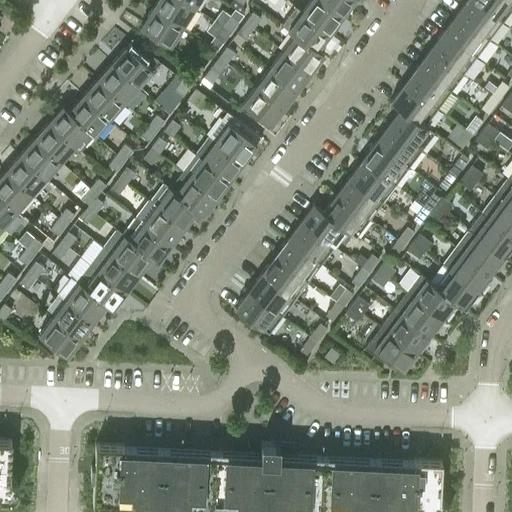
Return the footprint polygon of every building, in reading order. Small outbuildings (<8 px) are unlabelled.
[(183,0),(155,0),(152,6),(182,24),(193,6),(183,0)] [(230,0),(228,3),(243,13),(242,2),(243,0),(230,0)] [(343,13),(325,0),(308,0),(301,10),(330,30),(343,13)] [(325,0),(343,13),(352,0),(325,0)] [(502,20),(475,0),(464,0),(455,12),(489,37),(502,20)] [(511,6),(511,0),(475,0),(502,20),(511,6)] [(295,5),(282,23),(294,32),(295,32),(316,48),(317,47),(330,30),(301,10),(295,5)] [(170,44),(182,24),(152,6),(140,25),(155,35),(155,36),(164,42),(165,41),(170,44)] [(252,10),(244,20),(252,27),(260,16),(252,10)] [(489,37),(455,12),(442,29),(476,54),(489,37)] [(222,24),(230,30),(238,20),(230,14),(222,24)] [(252,27),(244,20),(236,31),(244,37),(252,27)] [(222,41),(230,30),(222,24),(214,35),(222,41)] [(476,54),(442,29),(429,46),(463,72),(476,54)] [(295,32),(294,32),(282,49),(310,70),(323,52),(317,47),(316,48),(295,32)] [(125,44),(110,61),(137,84),(159,59),(141,45),(135,52),(125,44)] [(218,55),(226,61),(234,51),(226,44),(218,55)] [(463,72),(429,46),(416,64),(450,89),(463,72)] [(310,70),(282,49),(269,66),(297,87),(310,70)] [(210,65),(218,72),(226,61),(218,55),(210,65)] [(195,76),(203,66),(195,60),(187,70),(195,76)] [(110,61),(96,77),(122,100),(137,84),(110,61)] [(450,89),(416,64),(403,81),(437,106),(450,89)] [(218,72),(210,65),(203,74),(212,81),(218,72)] [(297,87),(269,66),(256,83),(284,105),(297,87)] [(108,116),(122,100),(96,77),(82,93),(108,116)] [(190,83),(182,77),(175,87),(183,93),(190,83)] [(488,79),(484,85),(492,91),(496,85),(488,79)] [(492,91),(490,93),(497,98),(508,84),(501,79),(496,85),(492,91)] [(437,106),(403,81),(390,99),(399,106),(400,105),(424,123),(425,123),(437,106)] [(284,105),(256,83),(242,102),(246,105),(245,106),(254,113),(255,112),(270,123),(284,105)] [(195,86),(187,96),(195,103),(203,92),(195,86)] [(93,133),(108,116),(82,93),(68,109),(67,109),(88,127),(87,128),(93,133)] [(487,112),(497,98),(490,93),(480,106),(487,112)] [(511,112),(511,111),(511,98),(507,94),(500,103),(511,112)] [(67,109),(68,109),(62,104),(47,120),(74,143),(87,128),(88,127),(67,109)] [(400,105),(399,106),(387,123),(421,148),(434,130),(425,123),(424,123),(400,105)] [(226,109),(208,134),(242,160),(261,135),(226,109)] [(156,112),(148,123),(156,129),(164,118),(156,112)] [(475,114),(464,127),(471,132),(482,119),(475,114)] [(172,134),(180,123),(171,117),(163,128),(172,134)] [(74,143),(47,120),(33,136),(59,160),(74,143)] [(487,121),(481,129),(492,138),(498,129),(487,121)] [(156,129),(148,123),(140,133),(148,140),(156,129)] [(421,148),(387,123),(374,140),(408,165),(421,148)] [(461,146),(471,132),(464,127),(454,141),(461,146)] [(486,146),(492,138),(481,129),(474,138),(486,146)] [(158,134),(150,145),(159,151),(167,141),(158,134)] [(242,160),(208,134),(195,151),(229,177),(242,160)] [(59,160),(33,136),(18,153),(45,176),(59,160)] [(408,165),(374,140),(361,157),(395,183),(408,165)] [(116,152),(124,158),(132,148),(124,141),(116,152)] [(150,145),(142,155),(151,162),(159,151),(150,145)] [(195,151),(182,168),(216,195),(229,177),(195,151)] [(124,158),(116,152),(108,163),(116,169),(124,158)] [(45,176),(18,153),(4,169),(30,193),(45,176)] [(458,155),(448,169),(455,174),(465,160),(458,155)] [(395,183),(361,157),(348,175),(382,200),(395,183)] [(471,162),(464,171),(476,179),(482,171),(471,162)] [(118,175),(126,181),(134,170),(126,164),(118,175)] [(216,195),(182,168),(169,185),(176,190),(175,191),(197,207),(203,212),(216,195)] [(4,169),(0,173),(0,194),(16,209),(30,193),(4,169)] [(445,188),(455,174),(448,169),(438,182),(445,188)] [(469,188),(476,179),(464,171),(458,179),(469,188)] [(126,181),(118,175),(110,185),(119,191),(126,181)] [(382,200),(348,175),(335,192),(369,217),(382,200)] [(89,186),(97,193),(105,183),(97,176),(89,186)] [(493,193),(511,206),(511,180),(506,176),(493,193)] [(150,198),(184,224),(191,215),(197,220),(203,212),(197,207),(175,191),(176,190),(169,185),(169,186),(162,181),(150,198)] [(97,193),(89,186),(80,196),(88,203),(95,195),(97,193)] [(422,203),(429,209),(434,202),(439,195),(432,190),(422,203)] [(346,227),(346,228),(355,235),(369,217),(335,192),(323,208),(322,209),(346,227)] [(487,215),(511,233),(511,206),(493,193),(480,211),(486,215),(487,215)] [(0,223),(2,225),(16,209),(0,194),(0,223)] [(440,194),(439,195),(434,202),(446,211),(452,202),(440,194)] [(87,205),(94,211),(103,201),(95,195),(88,203),(87,205)] [(148,197),(135,214),(170,242),(184,224),(150,198),(148,197)] [(300,219),(333,244),(346,228),(346,227),(322,209),(323,208),(313,201),(300,219)] [(434,202),(429,209),(428,211),(439,219),(446,211),(434,202)] [(428,211),(429,209),(422,203),(412,217),(419,222),(428,211)] [(94,211),(87,205),(78,215),(86,221),(94,211)] [(57,216),(66,223),(73,212),(65,206),(57,216)] [(511,241),(511,233),(487,215),(486,215),(480,211),(468,227),(474,231),(474,232),(506,256),(511,247),(511,241)] [(135,214),(122,232),(123,233),(130,238),(129,238),(151,254),(151,255),(157,260),(170,242),(135,214)] [(58,233),(66,223),(57,216),(49,227),(58,233)] [(287,236),(320,262),(333,244),(300,219),(287,236)] [(406,224),(396,238),(403,243),(413,230),(406,224)] [(138,272),(151,255),(151,254),(129,238),(130,238),(123,233),(122,232),(115,227),(102,244),(138,272)] [(468,227),(454,245),(490,271),(493,266),(497,268),(506,256),(474,232),(474,231),(468,227)] [(67,229),(59,239),(68,246),(76,235),(67,229)] [(419,231),(412,240),(424,248),(430,240),(419,231)] [(25,246),(34,252),(42,241),(33,235),(25,246)] [(274,254),(307,279),(320,262),(287,236),(274,254)] [(393,257),(403,243),(396,238),(386,251),(393,257)] [(68,246),(59,239),(51,250),(60,256),(68,246)] [(417,257),(424,248),(412,240),(406,248),(417,257)] [(102,244),(89,262),(125,289),(138,272),(102,244)] [(490,271),(454,245),(441,262),(447,267),(448,267),(480,291),(489,278),(486,276),(490,271)] [(26,262),(34,252),(25,246),(17,256),(26,262)] [(371,251),(361,265),(368,270),(378,257),(371,251)] [(261,271),(294,296),(307,279),(274,254),(261,271)] [(35,259),(27,269),(35,275),(43,265),(35,259)] [(383,259),(377,267),(388,276),(395,267),(383,259)] [(112,307),(125,289),(89,262),(76,279),(78,280),(85,284),(84,285),(106,301),(105,302),(112,307)] [(358,284),(368,270),(361,265),(351,279),(358,284)] [(382,284),(388,276),(377,267),(370,276),(382,284)] [(447,267),(435,283),(435,284),(454,298),(454,299),(463,306),(467,300),(471,303),(480,291),(448,267),(447,267)] [(35,275),(27,269),(19,280),(27,286),(35,275)] [(0,279),(0,280),(8,287),(15,276),(7,270),(0,279)] [(248,288),(281,313),(294,296),(261,271),(248,288)] [(406,289),(444,318),(453,306),(450,303),(454,299),(454,298),(435,284),(435,283),(419,271),(406,289)] [(78,280),(65,297),(93,319),(105,302),(106,301),(84,285),(85,284),(78,280)] [(345,286),(335,300),(342,305),(352,291),(345,286)] [(281,313),(248,288),(234,306),(268,331),(281,313)] [(393,306),(428,333),(432,328),(435,330),(444,318),(406,289),(393,306)] [(357,293),(351,302),(362,311),(369,302),(357,293)] [(65,297),(52,315),(80,336),(93,319),(65,297)] [(332,318),(342,305),(335,300),(325,313),(332,318)] [(0,315),(3,318),(11,307),(3,301),(0,305),(0,315)] [(356,319),(362,311),(351,302),(344,310),(356,319)] [(393,306),(380,324),(418,352),(427,340),(424,338),(428,333),(393,306)] [(66,354),(80,336),(52,315),(38,333),(66,354)] [(319,321),(309,334),(316,339),(326,326),(319,321)] [(409,365),(418,352),(380,324),(363,346),(384,361),(387,357),(402,368),(406,362),(409,365)] [(306,353),(316,339),(309,334),(299,348),(306,353)] [(330,345),(324,354),(333,361),(340,352),(331,345),(330,345)] [(0,497),(8,497),(9,497),(11,497),(13,496),(14,495),(15,493),(16,492),(17,490),(17,489),(17,487),(17,485),(17,483),(16,482),(15,480),(14,479),(12,478),(10,477),(9,477),(11,437),(0,436),(0,497)] [(441,499),(439,498),(441,459),(412,457),(412,463),(322,459),(322,453),(295,451),(295,443),(260,441),(260,450),(214,447),(213,453),(123,449),(123,443),(95,442),(93,463),(90,463),(89,476),(93,476),(92,502),(305,511),(446,511),(447,511),(448,510),(448,508),(447,506),(447,504),(446,503),(445,501),(444,500),(442,499),(441,499)]
